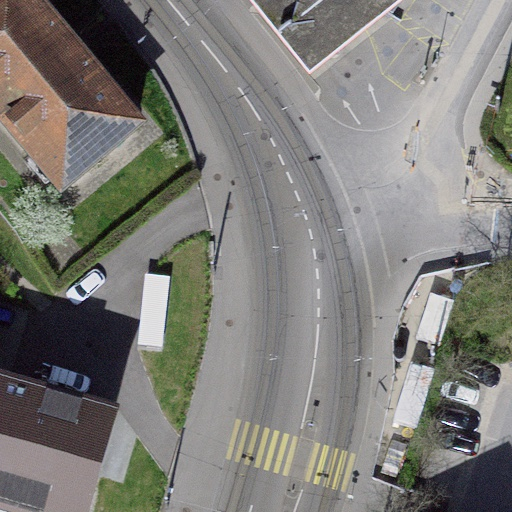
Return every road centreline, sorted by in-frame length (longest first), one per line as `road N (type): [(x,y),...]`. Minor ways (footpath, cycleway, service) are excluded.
road 1 (tertiary): [(288,511),(320,368),(310,231)]
road 2 (tertiary): [(310,231),(271,140),(169,0)]
road 3 (residential): [(390,222),(500,0)]
road 4 (residential): [(511,209),(390,222)]
